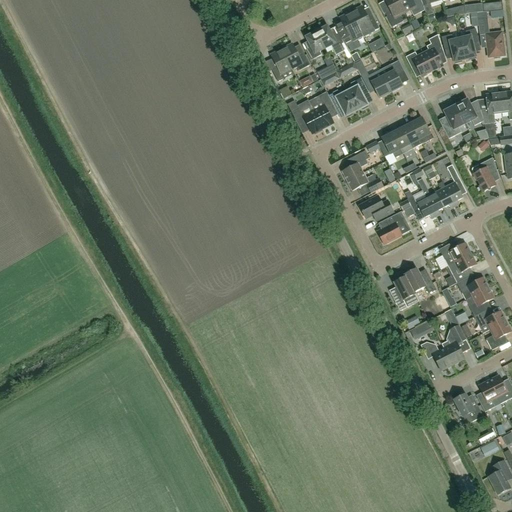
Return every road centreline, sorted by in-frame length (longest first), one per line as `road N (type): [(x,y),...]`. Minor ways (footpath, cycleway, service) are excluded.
road 1 (unclassified): [(482,511),(215,0)]
road 2 (residential): [(378,268),(324,165),(325,149),(451,84),(511,73)]
road 3 (track): [(132,331),(0,97)]
road 4 (track): [(230,511),(132,331)]
road 5 (track): [(132,331),(0,406)]
road 6 (residential): [(339,0),(259,36),(240,0)]
